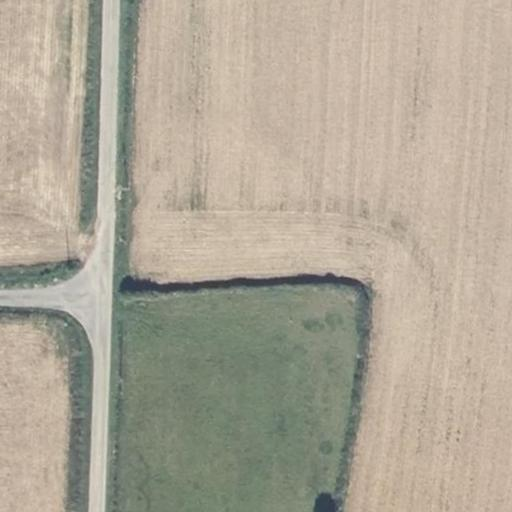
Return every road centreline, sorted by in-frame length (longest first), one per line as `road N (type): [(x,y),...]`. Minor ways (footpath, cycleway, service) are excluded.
road 1 (unclassified): [(109,0),(102,292)]
road 2 (unclassified): [(102,292),(97,511)]
